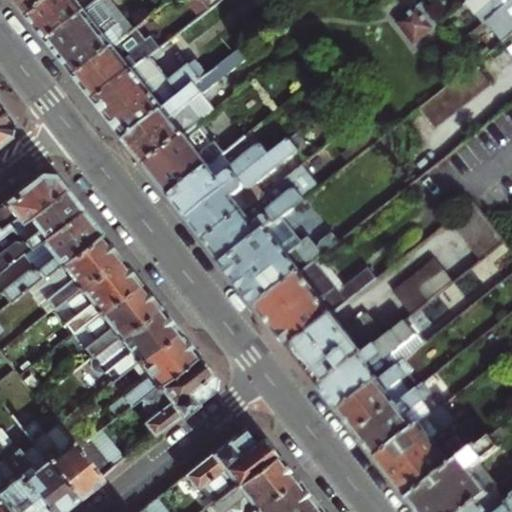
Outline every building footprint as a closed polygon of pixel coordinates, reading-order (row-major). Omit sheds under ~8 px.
[(14,0),(16,1),(29,17),(50,0),(14,0)] [(39,30),(47,41),(97,0),(50,0),(29,17),(39,30)] [(63,60),(76,77),(133,32),(108,0),(97,0),(47,41),(63,60)] [(186,0),(180,2),(187,27),(209,10),(200,0),(186,0)] [(200,0),(209,10),(221,0),(200,0)] [(511,0),(469,0),(466,3),(475,15),(476,14),(483,23),(486,21),(511,0)] [(511,0),(486,21),(503,42),(511,34),(511,0)] [(414,44),(434,29),(417,6),(397,21),(414,44)] [(439,35),(450,49),(463,39),(452,25),(439,35)] [(86,89),(94,101),(153,54),(135,30),(133,32),(76,77),(86,89)] [(137,154),(146,165),(202,121),(214,111),(202,95),(252,54),(245,46),(203,79),(126,140),(137,154)] [(111,122),(126,140),(203,79),(189,62),(173,75),(155,53),(153,54),(94,101),(111,122)] [(319,79),(328,72),(321,62),(311,70),(319,79)] [(438,98),(421,109),(435,130),(460,113),(471,130),(480,125),(469,107),(493,92),(479,71),(437,98),(438,98)] [(11,122),(0,108),(0,142),(9,135),(11,122)] [(375,130),(382,138),(402,122),(395,114),(375,130)] [(160,183),(171,196),(225,154),(226,152),(202,121),(146,165),(160,183)] [(382,138),(375,130),(351,150),(357,158),(382,138)] [(199,232),(206,241),(269,191),(261,180),(305,146),(296,134),(284,143),(189,219),(199,232)] [(181,209),(189,219),(284,143),(278,135),(263,146),(262,145),(256,146),(233,165),(225,154),(171,196),(181,209)] [(216,253),(224,264),(285,215),(327,182),(309,159),(269,191),(206,241),(216,253)] [(53,175),(40,174),(0,205),(0,226),(3,231),(0,233),(0,232),(0,241),(15,230),(64,190),(59,184),(53,175)] [(72,201),(64,190),(15,230),(24,242),(20,244),(19,242),(16,242),(0,254),(0,273),(24,255),(80,210),(72,201)] [(453,221),(484,261),(506,243),(475,203),(453,221)] [(89,221),(80,210),(24,255),(36,271),(33,273),(32,272),(28,271),(2,293),(10,303),(42,277),(98,232),(89,221)] [(244,289),(259,307),(324,255),(343,240),(336,231),(323,242),(325,244),(321,247),(312,236),(305,241),(285,215),(224,264),(244,289)] [(108,245),(98,232),(42,277),(55,293),(45,300),(53,310),(63,302),(118,258),(108,245)] [(276,329),(292,349),(335,314),(382,277),(373,266),(348,285),(324,255),(259,307),(276,329)] [(129,271),(118,258),(63,302),(75,316),(64,324),(72,334),(83,325),(138,282),(129,271)] [(396,293),(414,316),(456,283),(438,260),(396,293)] [(147,293),(138,282),(83,325),(94,340),(83,348),(91,358),(102,349),(157,306),(147,293)] [(167,319),(157,306),(102,349),(113,364),(91,382),(100,393),(136,364),(177,331),(167,319)] [(310,371),(323,388),(388,337),(370,314),(348,331),(335,314),(292,349),(310,371)] [(342,412),(396,369),(387,358),(417,336),(406,322),(388,337),(323,388),(335,402),(342,412)] [(187,344),(177,331),(136,364),(134,369),(143,380),(140,383),(136,383),(127,389),(126,393),(122,396),(123,397),(109,409),(116,418),(141,398),(196,355),(187,344)] [(425,346),(417,336),(387,358),(396,369),(416,353),(425,346)] [(351,423),(360,434),(421,385),(411,372),(423,363),(416,353),(396,369),(342,412),(351,423)] [(214,377),(196,355),(141,398),(144,402),(142,403),(142,407),(146,413),(150,414),(153,413),(154,416),(144,423),(154,436),(212,390),(214,377)] [(370,448),(378,457),(431,416),(421,404),(433,394),(431,392),(441,384),(434,375),(421,385),(360,434),(370,448)] [(395,478),(411,499),(477,447),(443,406),(431,416),(378,457),(395,478)] [(101,479),(113,469),(90,439),(91,438),(87,435),(84,437),(68,417),(58,426),(101,479)] [(87,490),(101,479),(58,426),(45,436),(34,422),(23,430),(35,445),(77,497),(87,490)] [(90,439),(113,469),(137,450),(118,426),(106,435),(102,430),(91,438),(90,439)] [(216,501),(274,454),(255,430),(243,429),(182,477),(194,492),(203,485),(216,501)] [(58,511),(63,508),(77,497),(35,445),(22,455),(4,432),(0,435),(0,449),(10,463),(50,511),(58,511)] [(421,511),(468,511),(498,489),(493,483),(487,488),(471,467),(477,462),(479,465),(501,447),(492,435),(477,447),(411,499),(421,511)] [(224,511),(252,511),(294,479),(285,469),(274,454),(216,501),(206,508),(209,511),(222,511),(224,511)] [(477,462),(471,467),(487,488),(493,483),(479,465),(477,462)] [(50,511),(10,463),(0,471),(0,505),(5,511),(50,511)] [(302,511),(313,504),(304,492),(294,479),(252,511),(302,511)] [(511,511),(511,499),(508,502),(498,489),(468,511),(511,511)] [(168,511),(156,497),(144,506),(148,511),(168,511)]
